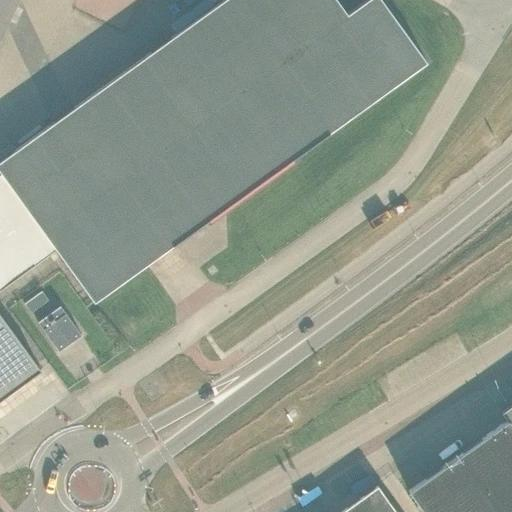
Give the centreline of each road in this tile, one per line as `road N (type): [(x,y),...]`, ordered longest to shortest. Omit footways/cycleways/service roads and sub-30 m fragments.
road 1 (unclassified): [(0,465),(392,185),(414,163),(498,24)]
road 2 (unclassified): [(227,511),(511,338)]
road 3 (primary): [(281,358),(511,179)]
road 4 (primary): [(281,358),(105,443)]
road 5 (primary): [(130,477),(281,358)]
